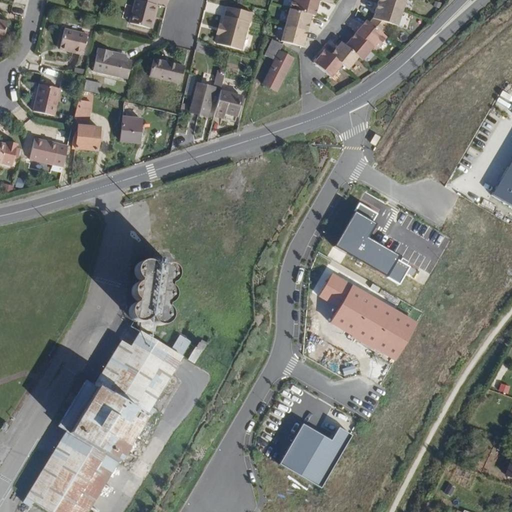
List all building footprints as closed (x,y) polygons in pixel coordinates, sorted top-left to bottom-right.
[(150,28),(157,0),(137,0),(136,6),(132,20),(131,23),(150,28)] [(304,48),(312,16),(313,16),(314,9),(317,10),(319,1),(316,0),(292,0),(281,41),(304,48)] [(407,0),(379,0),(375,12),(378,13),(375,20),(390,25),(398,28),(407,0)] [(124,18),(132,20),(136,6),(127,4),(124,18)] [(252,14),(227,7),(224,17),(221,26),(216,45),(242,52),(250,24),(249,24),(252,14)] [(390,25),(375,20),(378,13),(375,12),(373,19),(373,20),(369,24),(382,35),(386,38),(389,34),(385,31),(390,25)] [(348,70),(359,58),(362,62),(373,49),(376,51),(387,39),(386,38),(382,35),(369,24),(368,23),(364,29),(361,27),(345,46),(341,43),(330,55),(325,50),(314,63),(331,78),(343,65),(348,70)] [(82,57),(86,36),(64,31),(59,52),(82,57)] [(293,60),(280,52),(283,45),(273,40),(265,55),(274,61),(263,84),(276,91),(293,60)] [(112,51),(97,48),(95,53),(96,54),(92,71),(127,79),(131,60),(127,59),(111,55),(112,51)] [(181,84),(185,68),(155,60),(151,77),(181,84)] [(219,73),(216,85),(221,87),(224,74),(219,73)] [(87,79),(84,89),(99,93),(102,83),(87,79)] [(206,118),(214,88),(196,84),(189,114),(206,118)] [(53,119),(59,91),(39,86),(33,114),(53,119)] [(237,117),(242,97),(220,91),(214,117),(223,119),(224,113),(237,117)] [(77,127),(89,128),(91,101),(79,100),(75,116),(73,126),(77,127)] [(139,142),(141,119),(126,117),(122,117),(120,140),(139,142)] [(97,152),(99,128),(77,127),(77,135),(74,135),(73,149),(97,152)] [(511,134),(483,189),(511,204),(511,134)] [(52,167),(57,146),(33,141),(28,161),(52,167)] [(0,166),(1,167),(11,169),(17,147),(5,144),(4,147),(0,145),(0,166)] [(374,225),(353,213),(333,247),(385,276),(397,256),(366,239),(374,225)] [(162,266),(164,265),(166,265),(166,262),(151,261),(151,263),(153,264),(155,266),(157,268),(159,270),(160,268),(162,266)] [(174,294),(174,292),(172,289),(170,287),(168,286),(169,286),(171,286),(173,284),(175,283),(176,281),(178,278),(178,276),(177,273),(176,270),(175,269),(173,267),(172,266),(170,266),(168,265),(166,265),(164,265),(162,266),(160,268),(159,270),(157,268),(155,266),(153,264),(151,263),(149,263),(146,263),(144,263),(142,264),(140,265),(138,267),(138,269),(137,271),(137,273),(137,275),(137,277),(138,279),(140,281),(142,282),(141,283),(139,284),(137,285),(135,287),(134,290),(134,292),(134,294),(134,296),(135,298),(137,301),(140,302),(137,303),(135,305),(133,306),(131,309),(131,312),(131,314),(132,317),(133,319),(134,321),(136,322),(138,322),(140,323),(142,323),(145,322),(147,321),(151,317),(154,321),(155,324),(157,326),(159,326),(161,326),(163,326),(165,325),(167,323),(168,322),(169,320),(170,319),(171,317),(171,315),(170,313),(170,311),(168,308),(166,307),(168,306),(169,305),(171,304),(172,302),(173,301),(174,298),(175,297),(174,294)] [(418,323),(332,273),(318,297),(338,309),(329,324),(395,362),(418,323)] [(154,321),(151,317),(147,321),(145,322),(142,323),(142,327),(157,329),(157,326),(155,324),(154,321)] [(160,394),(191,344),(181,337),(172,351),(132,327),(96,385),(68,431),(28,496),(52,511),(88,511),(154,403),(155,402),(156,400),(158,396),(160,394)] [(193,364),(204,347),(203,346),(204,344),(200,341),(198,344),(197,344),(187,360),(193,364)] [(68,431),(96,385),(87,380),(78,396),(72,405),(60,425),(68,431)] [(509,386),(501,384),(499,390),(507,393),(509,386)] [(72,405),(78,396),(72,393),(67,402),(72,405)] [(6,433),(10,426),(5,423),(1,430),(6,433)] [(330,440),(301,424),(279,463),(319,486),(348,433),(337,427),(330,440)] [(511,478),(511,453),(503,476),(511,478)] [(31,506),(35,500),(28,496),(25,502),(31,506)]
